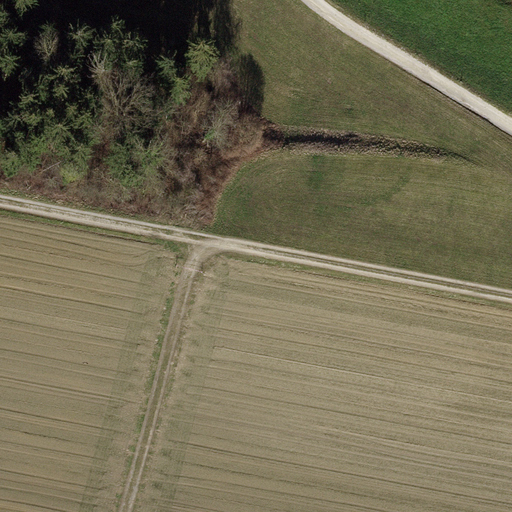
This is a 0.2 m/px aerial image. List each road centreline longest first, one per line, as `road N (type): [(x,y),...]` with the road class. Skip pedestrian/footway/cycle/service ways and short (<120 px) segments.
road 1 (track): [(0,204),(511,300)]
road 2 (track): [(201,242),(130,511)]
road 3 (track): [(511,129),(316,0)]
